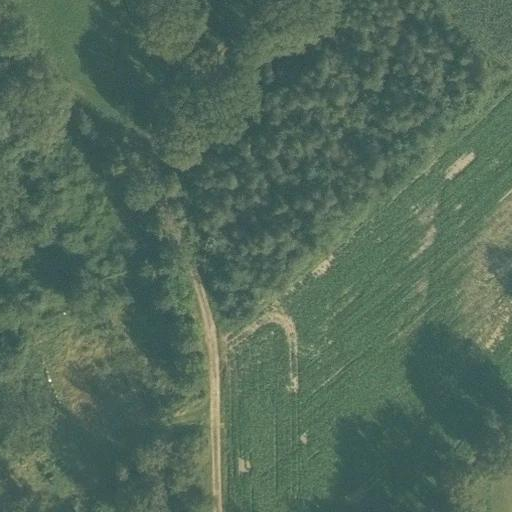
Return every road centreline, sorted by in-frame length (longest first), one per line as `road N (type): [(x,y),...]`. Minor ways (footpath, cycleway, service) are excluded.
road 1 (track): [(221,511),(213,352),(177,232),(145,165),(276,0)]
road 2 (track): [(145,165),(0,25)]
